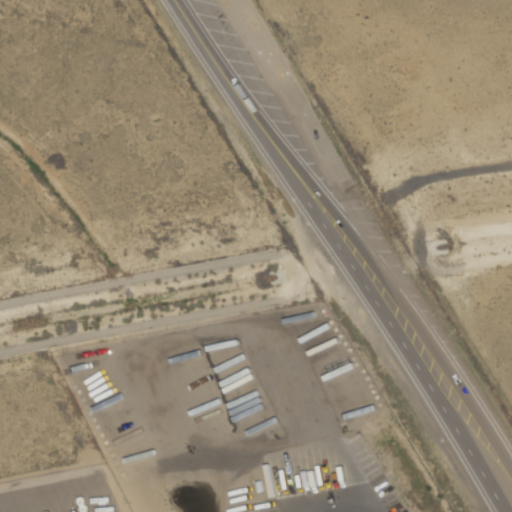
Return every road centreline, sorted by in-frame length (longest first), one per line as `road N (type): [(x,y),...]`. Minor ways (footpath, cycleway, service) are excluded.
road 1 (secondary): [(296,166),(309,203),(503,507)]
road 2 (secondary): [(511,472),(397,298),(296,166)]
road 3 (secondary): [(180,0),(296,166)]
